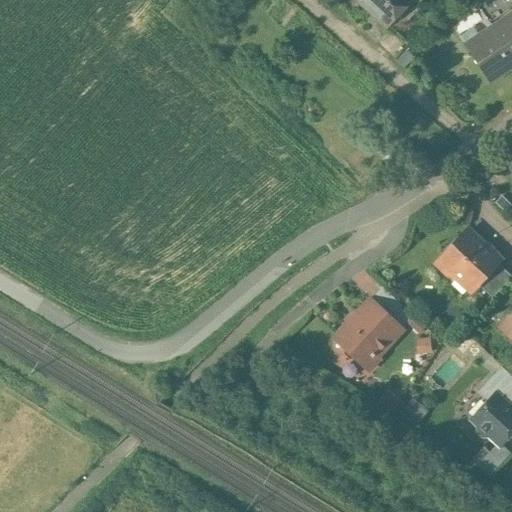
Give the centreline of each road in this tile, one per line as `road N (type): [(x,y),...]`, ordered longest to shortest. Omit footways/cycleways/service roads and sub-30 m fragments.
road 1 (unclassified): [(448,170),(324,232),(189,338),(156,351),(110,350),(0,281)]
road 2 (unknown): [(208,363),(443,504)]
road 3 (unclassified): [(316,0),(478,151)]
